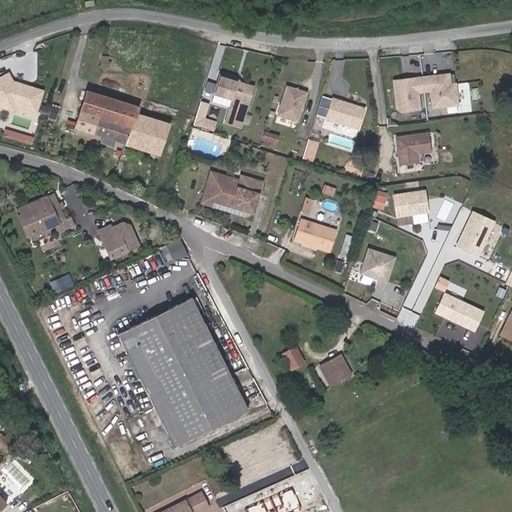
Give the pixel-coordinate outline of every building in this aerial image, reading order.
[(37,109),(43,89),(27,84),(27,86),(20,84),(17,86),(13,80),(9,72),(0,76),(0,94),(2,98),(17,103),(37,109)] [(235,79),(220,74),(214,93),(233,99),(226,122),(241,127),(254,87),(239,82),(236,81),(235,79)] [(457,104),(454,85),(447,86),(446,75),(416,80),(417,93),(429,91),(431,107),(457,104)] [(420,109),(417,93),(416,80),(415,79),(393,82),(397,108),(401,111),(420,109)] [(287,87),(278,115),(297,121),(306,93),(287,87)] [(159,155),(169,124),(136,114),(138,107),(87,91),(75,128),(115,141),(112,150),(122,153),(125,144),(159,155)] [(2,98),(0,94),(0,104),(15,109),(17,103),(2,98)] [(359,129),(365,108),(332,98),(325,118),(359,129)] [(206,117),(209,101),(200,99),(195,125),(216,129),(218,119),(206,117)] [(51,106),(44,104),(41,111),(49,113),(51,106)] [(33,144),(35,137),(7,127),(4,134),(33,144)] [(279,136),(265,132),(262,139),(277,144),(279,136)] [(431,152),(428,134),(396,138),(400,166),(418,163),(417,154),(431,152)] [(316,142),(308,140),(302,158),(310,160),(316,142)] [(197,173),(201,163),(192,160),(188,170),(197,173)] [(209,200),(215,181),(237,188),(239,180),(210,172),(201,203),(236,213),(238,208),(209,200)] [(250,217),(261,182),(240,175),(239,180),(237,188),(215,181),(209,200),(238,208),(236,213),(250,217)] [(427,212),(424,191),(393,195),(396,216),(412,214),(427,212)] [(65,220),(60,210),(57,203),(53,194),(21,209),(23,214),(19,216),(28,235),(54,223),(58,232),(68,227),(65,220)] [(311,212),(315,198),(307,195),(302,209),(311,212)] [(385,199),(373,195),(370,205),(382,208),(385,199)] [(167,205),(169,199),(162,196),(159,202),(167,205)] [(476,257),(493,222),(472,211),(455,247),(476,257)] [(428,222),(427,212),(412,214),(413,224),(428,222)] [(74,225),(70,217),(65,220),(68,227),(74,225)] [(377,229),(379,220),(372,219),(370,227),(377,229)] [(330,251),(336,231),(300,220),(293,240),(330,251)] [(138,245),(129,226),(122,224),(116,227),(117,229),(112,231),(111,229),(110,226),(98,231),(110,258),(138,245)] [(508,230),(502,228),(499,236),(504,238),(508,230)] [(393,256),(367,248),(359,273),(385,281),(393,256)] [(446,290),(450,279),(440,275),(436,286),(446,290)] [(66,288),(62,281),(51,286),(55,293),(66,288)] [(248,410),(191,297),(117,334),(174,447),(248,410)] [(474,332),(483,313),(456,300),(447,319),(462,326),(463,324),(467,325),(465,328),(474,332)] [(511,341),(511,314),(508,323),(506,322),(499,336),(511,341)] [(304,362),(295,347),(282,354),(291,369),(304,362)] [(350,375),(339,354),(319,365),(331,386),(350,375)] [(0,452),(2,455),(12,445),(1,435),(0,435),(0,452)] [(0,492),(0,510),(9,501),(0,492)] [(197,511),(208,507),(201,492),(161,511),(197,511)]
